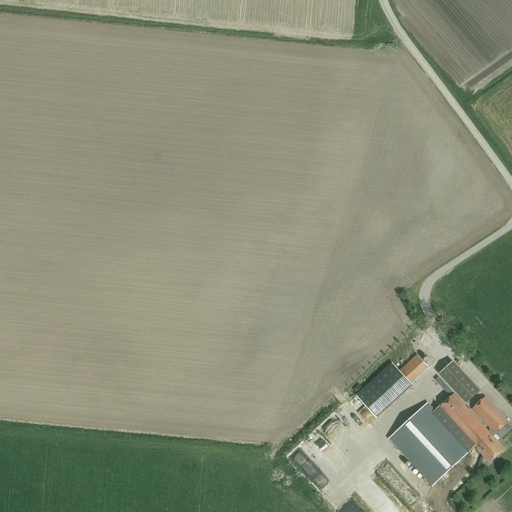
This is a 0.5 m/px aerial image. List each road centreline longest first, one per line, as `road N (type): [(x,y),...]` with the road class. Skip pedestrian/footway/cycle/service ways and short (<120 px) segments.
road 1 (unclassified): [(511,183),(382,0)]
road 2 (unclassified): [(437,340),(423,283),(511,224)]
